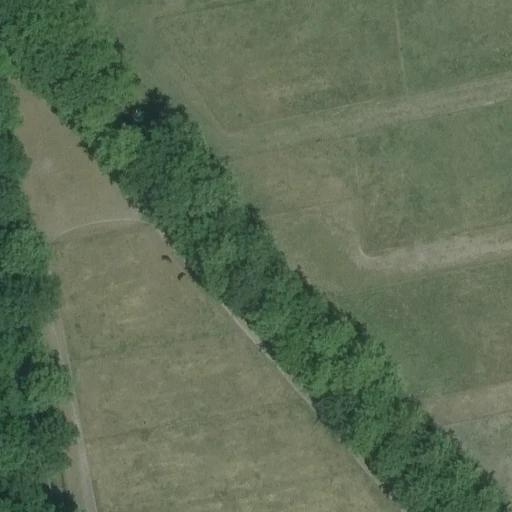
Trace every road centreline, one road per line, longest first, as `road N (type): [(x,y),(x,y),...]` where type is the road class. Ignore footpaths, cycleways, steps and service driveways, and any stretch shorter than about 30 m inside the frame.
road 1 (track): [(21,0),(459,511)]
road 2 (unclassified): [(43,511),(0,271)]
